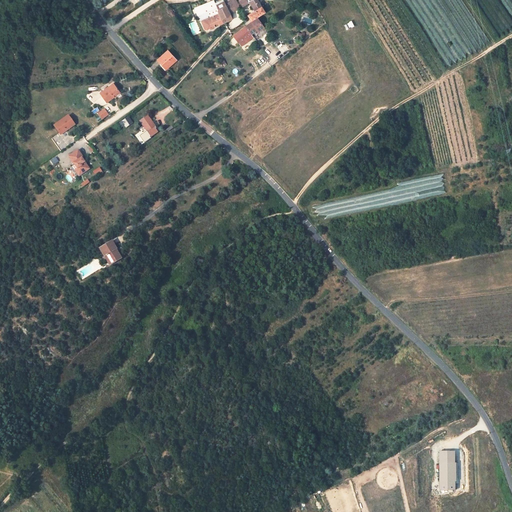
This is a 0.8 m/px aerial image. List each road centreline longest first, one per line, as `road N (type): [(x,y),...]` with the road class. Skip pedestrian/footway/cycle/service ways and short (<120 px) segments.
road 1 (tertiary): [(511,483),(482,413),(440,361),(353,279),(264,174),(156,83),(83,0)]
road 2 (track): [(0,506),(62,444),(126,411),(188,287),(250,224),(296,210)]
road 3 (track): [(511,36),(374,122),(306,184),(296,210)]
